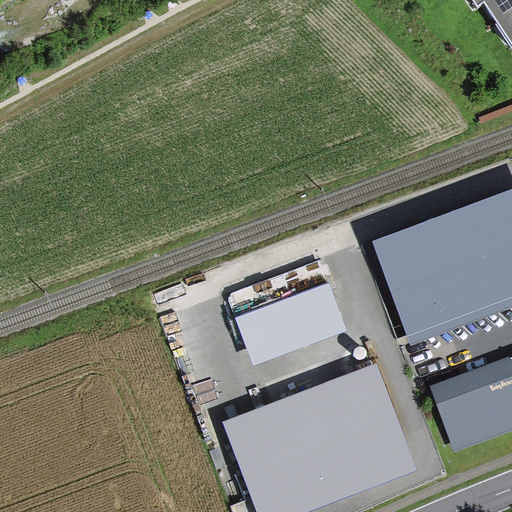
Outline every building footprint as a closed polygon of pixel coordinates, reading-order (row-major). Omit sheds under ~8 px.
[(511,0),(466,0),(478,16),(484,12),(511,54),(511,0)] [(511,194),(377,244),(412,338),(511,301),(511,194)] [(328,286),(238,319),(254,363),(345,330),(328,286)] [(511,358),(433,388),(455,447),(511,426),(511,358)] [(260,511),(293,511),(413,467),(375,368),(227,424),(260,511)]
